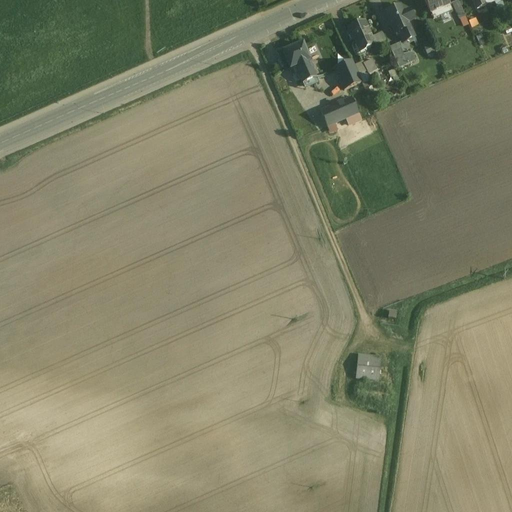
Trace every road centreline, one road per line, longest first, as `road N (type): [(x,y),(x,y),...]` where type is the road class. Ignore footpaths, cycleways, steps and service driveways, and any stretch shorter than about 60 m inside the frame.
road 1 (secondary): [(322,0),(0,144)]
road 2 (track): [(246,33),(362,309),(367,338)]
